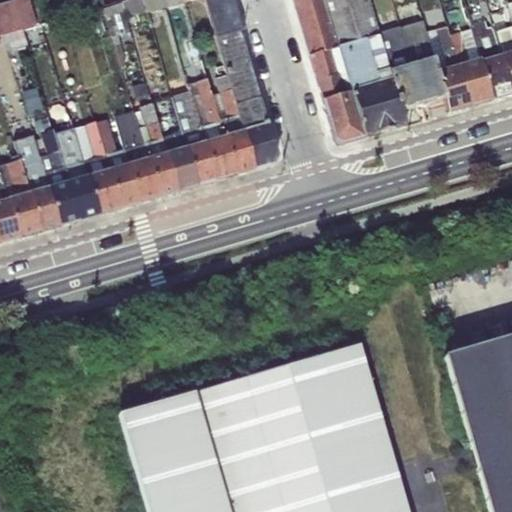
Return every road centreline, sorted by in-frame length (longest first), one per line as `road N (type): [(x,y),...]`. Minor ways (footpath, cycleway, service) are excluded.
road 1 (secondary): [(322,205),(0,299)]
road 2 (residential): [(262,0),(322,205)]
road 3 (secondary): [(511,149),(322,205)]
